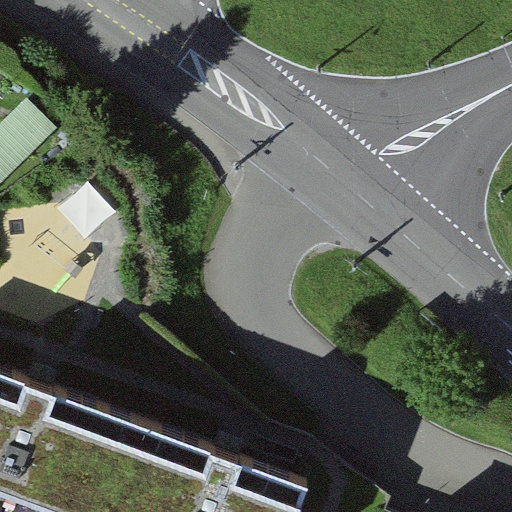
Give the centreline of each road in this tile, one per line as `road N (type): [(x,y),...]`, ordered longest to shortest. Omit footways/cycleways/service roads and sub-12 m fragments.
road 1 (tertiary): [(349,187),(97,0)]
road 2 (tertiary): [(511,326),(349,187)]
road 3 (tertiary): [(511,89),(378,158),(349,187)]
